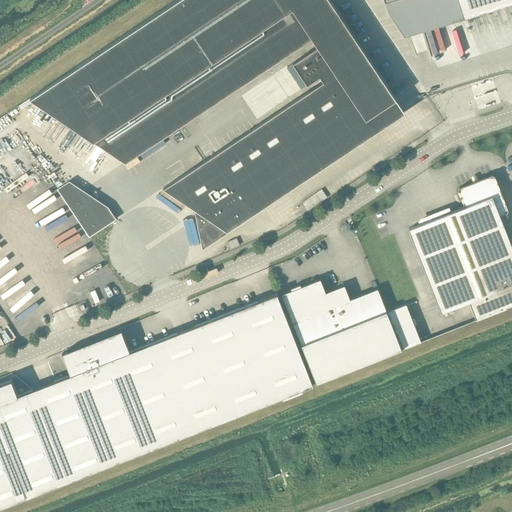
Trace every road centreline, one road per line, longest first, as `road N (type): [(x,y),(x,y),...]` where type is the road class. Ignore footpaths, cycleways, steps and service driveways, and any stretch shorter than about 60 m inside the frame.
road 1 (unclassified): [(511,115),(456,134),(286,247),(0,365)]
road 2 (primary): [(339,511),(511,447)]
road 3 (unclassified): [(0,68),(102,0)]
